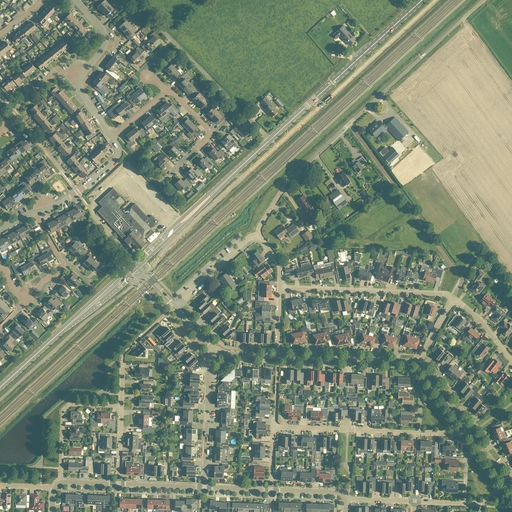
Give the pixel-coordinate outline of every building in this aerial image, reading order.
[(106,0),(99,0),(99,1),(101,4),(97,8),(102,12),(109,5),(106,1),(106,0)] [(49,7),(55,12),(58,15),(60,13),(57,11),(57,12),(56,11),(59,8),(53,2),(52,4),(51,3),(48,6),(49,7)] [(109,5),(102,12),(106,17),(106,16),(108,14),(111,18),(119,11),(116,7),(114,9),(113,8),(113,9),(109,5)] [(52,15),(55,12),(49,7),(48,8),(47,8),(45,11),(54,19),(56,17),(53,15),(53,16),(52,15)] [(54,19),(45,11),(42,14),(41,15),(47,21),(49,18),(50,19),(52,21),(54,19)] [(69,24),(74,18),(73,17),(70,14),(61,23),(63,25),(65,23),(65,22),(66,21),(69,24)] [(3,17),(2,15),(0,16),(0,24),(3,22),(4,23),(8,20),(7,18),(3,21),(2,19),(3,18),(3,17)] [(39,22),(37,23),(41,27),(42,25),(44,27),(47,24),(48,26),(50,24),(47,21),(41,15),(40,15),(38,18),(37,20),(39,22)] [(70,31),(79,22),(76,19),(76,20),(74,18),(69,24),(72,27),(71,28),(71,27),(68,30),(70,31)] [(124,19),(116,27),(119,29),(120,28),(124,33),(133,24),(131,22),(129,24),(124,19)] [(77,32),(78,32),(83,27),(82,25),(79,22),(70,31),(72,33),(74,31),(73,30),(74,29),(77,32)] [(30,24),(26,26),(34,36),(36,34),(34,32),(34,33),(33,32),(37,29),(32,23),(30,24)] [(133,24),(124,33),(128,37),(127,38),(130,41),(135,35),(133,33),(136,31),(133,28),(135,27),(133,24)] [(33,37),(34,36),(26,26),(24,28),(24,29),(22,30),(27,36),(30,34),(31,35),(33,37)] [(337,39),(339,37),(346,43),(349,46),(355,40),(353,38),(354,38),(343,26),(333,36),(337,39)] [(87,32),(85,30),(83,27),(78,32),(77,32),(74,36),(76,38),(78,36),(77,35),(78,34),(81,37),(84,35),(87,32)] [(20,31),(17,34),(25,43),(27,42),(25,40),(24,39),(27,36),(22,30),(21,31),(20,31)] [(157,40),(160,38),(155,32),(150,37),(152,39),(150,41),(156,48),(160,43),(157,40)] [(145,35),(141,37),(139,33),(136,35),(140,41),(147,38),(145,35)] [(23,45),(25,43),(17,34),(14,36),(13,38),(18,44),(21,41),(22,42),(21,43),(23,45)] [(65,51),(69,48),(61,38),(59,40),(62,43),(59,45),(63,49),(66,54),(67,53),(65,51)] [(151,52),(156,48),(150,41),(147,43),(145,41),(140,46),(146,51),(148,49),(151,52)] [(4,44),(1,46),(9,56),(11,54),(9,52),(8,51),(11,49),(6,43),(5,44),(4,44)] [(66,54),(63,49),(59,45),(57,47),(54,44),(52,46),(56,50),(60,55),(63,52),(65,55),(66,54)] [(8,57),(9,56),(1,46),(0,47),(0,54),(2,56),(5,54),(6,55),(8,57)] [(50,53),(53,57),(57,61),(58,61),(56,58),(60,55),(56,50),(52,46),(50,47),(53,51),(50,53)] [(57,61),(53,57),(50,53),(47,55),(44,51),(43,53),(50,63),(54,60),(56,62),(57,61)] [(138,51),(134,55),(141,62),(142,62),(145,60),(145,59),(144,59),(145,58),(138,51)] [(137,66),(137,65),(138,66),(141,63),(140,62),(141,62),(134,55),(131,52),(127,55),(137,66)] [(41,60),(44,65),(47,69),(48,68),(47,66),(50,63),(43,53),(41,55),(43,58),(41,60)] [(124,61),(122,59),(120,62),(114,57),(110,62),(117,68),(121,63),(126,66),(128,64),(124,61)] [(47,69),(44,65),(41,60),(38,62),(35,59),(33,61),(41,71),(45,67),(47,70),(47,69)] [(165,71),(170,76),(176,70),(173,67),(176,65),(171,60),(166,65),(168,68),(165,71)] [(25,63),(23,64),(31,74),(34,71),(36,70),(29,62),(26,64),(25,63)] [(111,75),(115,79),(118,76),(113,73),(117,68),(110,62),(106,67),(112,72),(110,75),(111,75)] [(24,69),(21,71),(26,77),(28,76),(31,74),(23,64),(22,66),(24,69)] [(178,67),(176,70),(170,76),(174,81),(177,77),(180,80),(181,79),(185,75),(183,72),(180,74),(178,72),(180,69),(178,67)] [(16,70),(14,72),(22,81),(25,79),(24,79),(26,77),(21,71),(19,73),(16,70)] [(16,84),(17,85),(18,83),(19,84),(22,81),(14,72),(12,73),(15,76),(12,79),(16,84)] [(97,77),(105,83),(107,81),(112,85),(116,80),(115,79),(111,75),(109,78),(102,72),(97,77)] [(13,86),(16,84),(12,79),(8,74),(6,76),(9,79),(6,81),(11,87),(13,86)] [(179,86),(183,90),(190,84),(188,82),(188,80),(190,78),(186,74),(185,75),(181,79),(183,81),(179,86)] [(105,83),(97,77),(93,83),(100,89),(98,91),(104,96),(108,90),(103,86),(105,83)] [(143,87),(138,79),(134,82),(138,87),(136,89),(137,90),(135,92),(141,100),(147,96),(141,89),(143,87)] [(2,85),(7,91),(10,89),(11,87),(6,81),(4,84),(1,80),(0,80),(0,86),(2,85)] [(192,91),(195,93),(199,89),(200,88),(197,85),(196,86),(192,82),(190,84),(183,90),(188,95),(192,91)] [(202,85),(200,88),(199,89),(195,93),(192,95),(195,98),(193,100),(197,105),(204,98),(201,95),(203,93),(201,91),(205,88),(202,85)] [(51,96),(49,99),(51,100),(55,96),(55,97),(61,92),(60,92),(58,89),(57,89),(56,88),(50,93),(53,96),(52,97),(51,96)] [(133,90),(125,96),(127,98),(131,103),(133,106),(136,104),(137,104),(137,105),(141,102),(140,101),(141,100),(135,92),(133,90)] [(61,91),(60,92),(61,92),(55,97),(58,99),(57,100),(56,100),(54,102),(56,104),(66,96),(63,93),(62,93),(61,91)] [(63,106),(69,101),(68,99),(66,96),(56,104),(57,106),(60,104),(59,103),(60,102),(63,106)] [(204,98),(197,105),(202,109),(205,107),(207,109),(213,103),(208,99),(206,96),(204,98)] [(128,106),(131,103),(127,98),(119,104),(126,113),(131,109),(128,106)] [(261,102),(263,105),(266,108),(264,110),(271,118),(278,112),(271,104),(265,98),(261,102)] [(64,113),(73,105),(71,102),(70,102),(69,101),(63,106),(66,109),(65,110),(64,109),(62,111),(64,113)] [(110,110),(115,116),(118,113),(121,117),(126,113),(119,104),(118,103),(110,110)] [(217,108),(213,103),(207,109),(209,112),(207,114),(211,119),(218,113),(215,110),(217,108)] [(167,104),(162,108),(168,115),(170,113),(174,117),(179,113),(174,106),(171,108),(167,104)] [(36,106),(30,111),(31,112),(31,113),(33,116),(39,111),(43,107),(42,105),(39,108),(38,109),(36,106)] [(76,107),(73,105),(64,113),(65,115),(68,113),(67,112),(68,111),(71,115),(77,109),(75,108),(76,107)] [(157,112),(158,112),(155,115),(158,119),(163,124),(168,120),(167,118),(169,116),(168,115),(162,108),(157,112)] [(218,113),(211,119),(216,124),(216,123),(218,125),(221,123),(226,117),(220,110),(218,113)] [(34,118),(36,121),(46,113),(44,111),(42,113),(41,114),(39,111),(33,116),(34,118)] [(76,119),(71,122),(72,125),(74,123),(85,117),(83,113),(82,114),(81,112),(74,116),(76,119)] [(46,113),(36,121),(39,124),(41,125),(46,120),(44,117),(45,116),(45,117),(48,115),(46,113)] [(147,120),(152,127),(155,125),(156,127),(159,125),(160,126),(163,124),(158,119),(156,121),(152,116),(147,120)] [(81,126),(87,122),(86,120),(87,120),(85,117),(74,123),(75,126),(78,124),(78,123),(79,123),(81,126)] [(408,133),(395,118),(386,126),(384,125),(382,127),(378,122),(372,127),(373,128),(370,131),(376,137),(382,132),(383,133),(387,129),(399,142),(408,133)] [(46,120),(41,125),(42,127),(41,127),(44,130),(54,122),(52,120),(50,122),(49,123),(46,120)] [(153,132),(150,129),(152,127),(147,120),(146,120),(145,120),(142,123),(141,124),(145,129),(143,131),(146,135),(147,137),(153,132)] [(187,130),(192,124),(188,120),(185,123),(182,120),(177,125),(181,130),(184,127),(187,130)] [(54,122),(44,130),(47,133),(48,134),(54,129),(51,126),(52,125),(53,126),(55,124),(54,122)] [(80,134),(91,127),(89,123),(88,124),(87,122),(81,126),(83,130),(82,130),(79,132),(80,134)] [(196,129),(192,124),(187,130),(189,132),(186,135),(191,140),(196,134),(193,132),(196,129)] [(237,126),(233,130),(236,134),(237,135),(239,133),(243,138),(249,133),(243,127),(241,129),(238,125),(237,126)] [(93,133),(94,132),(93,130),(91,127),(80,134),(82,136),(84,134),(84,133),(85,133),(87,136),(85,137),(87,141),(95,136),(93,133)] [(60,135),(58,132),(49,139),(51,141),(50,141),(53,144),(63,136),(68,131),(66,129),(60,135)] [(136,129),(131,132),(136,138),(139,136),(141,139),(146,135),(143,131),(141,129),(138,132),(136,129)] [(126,137),(127,138),(124,140),(131,148),(136,144),(133,141),(136,138),(131,132),(126,137)] [(63,136),(53,144),(55,147),(56,146),(57,148),(63,143),(60,140),(61,139),(62,140),(64,138),(63,136)] [(155,144),(158,147),(165,140),(162,137),(155,144)] [(221,143),(227,149),(229,151),(234,147),(235,148),(237,146),(232,141),(230,143),(226,138),(221,143)] [(23,141),(20,143),(26,152),(27,151),(26,150),(30,147),(32,149),(34,147),(29,141),(27,142),(24,139),(22,140),(23,141)] [(175,159),(180,154),(175,149),(178,146),(173,141),(168,147),(171,150),(169,152),(175,159)] [(406,146),(412,156),(420,151),(414,141),(406,146)] [(99,149),(104,155),(106,154),(109,152),(101,142),(99,144),(101,146),(101,145),(102,146),(99,149)] [(16,145),(15,146),(21,154),(25,151),(26,152),(20,143),(17,146),(16,145)] [(63,143),(57,148),(58,150),(60,153),(70,145),(68,143),(66,145),(65,146),(63,143)] [(70,145),(60,153),(63,156),(63,155),(65,157),(71,152),(68,149),(69,148),(69,149),(72,147),(70,145)] [(11,150),(18,159),(18,158),(18,157),(21,154),(15,146),(13,147),(14,148),(11,150)] [(93,148),(92,150),(100,160),(103,157),(102,157),(104,155),(99,149),(96,152),(95,151),(93,148)] [(385,148),(379,153),(382,157),(389,164),(399,156),(392,148),(388,152),(385,148)] [(220,159),(224,155),(220,150),(217,153),(214,149),(209,153),(215,160),(218,157),(220,159)] [(8,157),(7,158),(12,165),(13,164),(13,163),(12,161),(16,158),(17,159),(18,159),(11,150),(8,152),(7,151),(5,153),(8,157)] [(90,157),(95,163),(96,162),(97,162),(100,160),(92,150),(90,152),(91,154),(92,153),(93,154),(90,157)] [(76,153),(66,162),(69,165),(69,164),(70,166),(76,161),(74,158),(75,157),(77,155),(76,153)] [(156,158),(153,161),(157,164),(163,170),(163,169),(164,170),(166,168),(165,168),(168,165),(167,164),(169,161),(168,160),(162,154),(157,159),(156,158)] [(358,162),(356,163),(354,160),(349,163),(352,167),(352,166),(357,173),(363,168),(362,166),(366,163),(362,157),(357,161),(358,162)] [(2,162),(0,163),(7,172),(10,169),(11,170),(12,169),(10,166),(12,165),(7,158),(4,160),(5,161),(2,163),(2,162)] [(198,164),(206,172),(213,165),(209,161),(206,163),(202,159),(198,164)] [(44,160),(37,165),(38,166),(44,175),(47,172),(48,173),(50,172),(49,171),(46,167),(48,165),(45,162),(44,160)] [(76,161),(70,166),(72,168),(71,168),(74,171),(83,163),(82,161),(80,163),(79,164),(76,161)] [(86,169),(85,169),(83,166),(85,165),(83,163),(74,171),(77,174),(78,175),(79,175),(84,170),(86,169)] [(38,168),(34,171),(43,182),(45,180),(43,177),(45,175),(44,175),(38,166),(37,167),(38,168)] [(88,170),(90,168),(88,166),(85,169),(86,169),(84,170),(79,175),(82,178),(82,177),(83,179),(89,174),(86,171),(87,170),(88,170)] [(192,169),(186,174),(189,177),(187,179),(192,185),(195,182),(193,180),(196,177),(198,180),(202,176),(198,171),(197,170),(195,172),(192,169)] [(35,181),(35,182),(36,182),(38,181),(41,184),(43,182),(34,171),(33,170),(32,171),(32,170),(30,173),(29,173),(35,181)] [(35,182),(35,181),(29,173),(28,174),(29,175),(25,178),(28,181),(26,183),(30,188),(31,187),(30,186),(31,186),(32,186),(32,187),(34,186),(33,184),(35,182)] [(343,187),(350,182),(343,173),(336,178),(337,179),(336,180),(340,185),(341,184),(343,187)] [(186,191),(191,186),(185,179),(183,182),(180,180),(174,185),(181,191),(183,189),(186,191)] [(30,197),(28,194),(30,192),(28,190),(30,188),(26,183),(25,182),(18,187),(20,189),(28,199),(30,197)] [(26,201),(28,199),(20,189),(15,192),(20,199),(21,200),(23,198),(26,201)] [(129,246),(132,243),(139,251),(145,245),(141,240),(145,236),(147,237),(153,232),(150,229),(154,226),(156,224),(155,224),(154,223),(156,221),(152,216),(149,219),(135,204),(124,214),(118,208),(119,206),(114,201),(120,196),(113,189),(98,203),(103,207),(97,212),(129,246)] [(338,190),(329,197),(335,206),(344,200),(338,190)] [(21,200),(20,199),(15,192),(11,196),(17,204),(19,203),(18,202),(21,200)] [(9,209),(12,207),(11,206),(5,198),(3,195),(0,197),(0,201),(8,211),(10,210),(9,209)] [(311,206),(304,195),(296,201),(303,211),(311,206)] [(16,205),(17,204),(11,196),(7,199),(6,197),(5,198),(11,206),(12,207),(15,204),(16,205)] [(72,211),(78,220),(80,220),(83,219),(83,218),(82,216),(85,215),(79,205),(77,207),(75,203),(72,205),(75,209),(72,211)] [(77,221),(78,220),(72,211),(70,212),(68,210),(66,211),(72,222),(76,220),(77,221)] [(72,222),(66,211),(63,213),(65,215),(62,216),(68,226),(68,225),(68,224),(72,222)] [(67,226),(68,226),(62,216),(60,218),(57,214),(55,215),(62,228),(63,229),(63,228),(65,229),(67,227),(67,226)] [(52,222),(58,232),(59,231),(58,230),(62,228),(55,215),(52,217),(55,221),(52,222)] [(314,223),(311,218),(304,223),(307,228),(314,223)] [(57,232),(58,232),(52,222),(50,223),(49,221),(46,223),(46,224),(44,225),(49,235),(56,231),(57,232)] [(22,228),(27,238),(28,237),(27,236),(34,232),(31,226),(28,228),(26,224),(24,225),(25,226),(22,228)] [(299,232),(294,225),(286,230),(283,226),(274,232),(279,239),(288,233),(291,238),(299,232)] [(16,230),(22,239),(26,237),(26,238),(27,238),(22,228),(19,230),(18,229),(16,230)] [(12,234),(17,243),(18,243),(17,242),(22,239),(16,230),(14,231),(15,232),(12,234)] [(308,231),(302,236),(306,241),(312,237),(308,231)] [(6,234),(12,245),(16,243),(16,244),(17,243),(12,234),(10,235),(8,233),(6,234)] [(2,239),(7,249),(8,248),(7,247),(12,245),(6,234),(3,236),(4,238),(2,239)] [(72,247),(69,250),(74,254),(80,248),(81,246),(82,245),(80,243),(76,239),(70,245),(72,247)] [(80,248),(74,254),(78,259),(82,255),(84,257),(88,252),(86,250),(81,246),(80,248)] [(50,248),(41,253),(43,256),(47,263),(53,260),(51,256),(54,254),(50,248)] [(261,257),(257,252),(251,256),(254,260),(250,263),(255,270),(260,266),(259,264),(264,260),(261,257)] [(84,264),(88,268),(94,261),(90,257),(92,255),(90,253),(85,258),(87,260),(84,264)] [(47,263),(43,256),(40,258),(38,254),(33,258),(36,263),(39,261),(42,266),(47,263)] [(37,264),(36,263),(33,258),(28,260),(30,264),(27,266),(26,266),(30,272),(35,269),(33,266),(37,264)] [(97,259),(94,261),(88,268),(92,272),(96,268),(99,271),(103,266),(98,262),(99,261),(97,259)] [(350,278),(348,269),(351,267),(354,267),(354,262),(354,261),(351,261),(351,263),(349,263),(347,264),(347,266),(347,267),(339,269),(342,280),(350,278)] [(13,262),(10,263),(13,269),(15,267),(19,274),(22,272),(24,276),(30,272),(26,266),(27,266),(25,262),(20,265),(16,267),(15,265),(13,262)] [(309,263),(306,264),(301,265),(301,268),(304,277),(309,276),(309,275),(313,274),(311,265),(310,266),(309,263)] [(324,268),(327,278),(333,277),(331,270),(335,269),(333,263),(323,265),(324,268)] [(376,263),(373,274),(377,275),(375,279),(377,279),(380,280),(381,280),(385,270),(381,269),(382,265),(376,263)] [(324,268),(323,265),(317,266),(317,265),(313,266),(316,279),(320,278),(320,280),(327,278),(324,268)] [(260,275),(263,278),(272,272),(268,266),(264,268),(262,266),(253,272),(257,277),(260,275)] [(297,266),(292,267),(293,273),(296,272),(298,279),(304,277),(301,268),(299,269),(299,268),(297,266)] [(422,266),(420,272),(424,274),(423,278),(422,281),(428,282),(432,269),(428,268),(422,266)] [(357,278),(367,281),(368,277),(371,278),(373,271),(373,269),(369,267),(367,273),(363,272),(364,269),(360,268),(357,276),(358,276),(357,278)] [(386,282),(387,282),(388,279),(392,280),(395,269),(389,267),(388,271),(385,270),(381,280),(382,281),(386,282)] [(405,281),(408,272),(409,269),(401,267),(400,270),(397,269),(394,278),(398,279),(397,281),(404,283),(405,281)] [(432,269),(428,282),(433,284),(436,276),(441,277),(443,271),(438,269),(438,270),(432,268),(432,269)] [(476,275),(471,281),(474,284),(472,287),(472,291),(474,293),(477,292),(479,294),(485,286),(481,283),(480,285),(477,282),(484,274),(479,271),(476,274),(476,275)] [(75,288),(80,283),(75,279),(78,277),(73,272),(69,277),(71,278),(68,281),(75,288)] [(405,281),(412,283),(412,281),(416,282),(418,274),(415,273),(414,274),(408,272),(405,281)] [(228,292),(236,286),(232,280),(231,279),(227,273),(219,279),(228,292)] [(263,285),(264,282),(258,281),(258,285),(261,285),(261,291),(271,292),(271,286),(263,285)] [(65,298),(70,293),(63,286),(58,291),(56,289),(52,293),(57,297),(60,293),(65,298)] [(258,295),(258,301),(264,302),(264,297),(271,298),(271,292),(261,291),(258,291),(258,295)] [(496,303),(489,297),(490,296),(490,295),(489,293),(487,293),(486,295),(480,303),(485,307),(487,305),(491,308),(496,303)] [(200,310),(207,304),(205,302),(208,300),(204,295),(200,299),(202,301),(197,306),(197,307),(199,310),(200,310)] [(51,311),(53,313),(54,313),(55,313),(56,313),(56,312),(56,311),(56,310),(55,309),(57,307),(58,309),(62,304),(56,298),(53,301),(51,299),(46,304),(52,310),(51,311)] [(303,312),(304,311),(307,311),(306,303),(303,304),(302,299),(296,300),(298,310),(301,309),(301,310),(303,312)] [(296,313),(295,311),(298,310),(296,300),(291,301),(292,308),(288,309),(289,315),(296,313)] [(318,301),(318,300),(311,301),(312,306),(308,307),(310,313),(314,313),(313,311),(320,309),(318,301)] [(320,311),(326,310),(327,311),(331,311),(329,304),(325,305),(324,300),(318,301),(320,309),(320,311)] [(338,314),(337,311),(342,310),(340,302),(340,300),(333,302),(334,307),(331,307),(333,315),(338,314)] [(346,311),(347,314),(352,313),(351,305),(348,306),(346,301),(340,302),(342,310),(342,312),(346,311)] [(364,315),(368,303),(367,303),(362,301),(360,308),(357,307),(355,314),(361,316),(361,314),(364,315)] [(259,311),(270,312),(270,306),(263,306),(263,302),(255,302),(255,309),(259,310),(259,311)] [(372,310),(374,303),(368,302),(367,303),(368,303),(364,315),(372,318),(375,311),(372,310)] [(388,312),(390,305),(380,302),(377,314),(380,315),(380,317),(386,319),(388,312)] [(391,302),(390,305),(388,312),(394,314),(393,317),(396,318),(400,305),(391,302)] [(209,306),(207,304),(200,310),(201,311),(200,312),(204,314),(209,310),(211,312),(216,308),(212,303),(209,306)] [(409,315),(412,306),(409,305),(409,304),(406,303),(403,310),(400,309),(399,314),(406,316),(406,314),(409,315)] [(5,304),(0,309),(0,314),(2,316),(0,318),(0,319),(2,321),(8,315),(6,313),(10,309),(5,304)] [(425,315),(428,316),(428,317),(429,317),(428,320),(434,322),(436,314),(433,313),(435,308),(434,307),(433,306),(430,305),(429,306),(428,306),(425,315)] [(415,307),(412,306),(409,315),(412,316),(412,318),(419,320),(420,315),(417,314),(419,307),(416,306),(415,307)] [(491,312),(494,314),(495,315),(492,319),(497,324),(505,314),(495,306),(491,312)] [(220,312),(216,308),(211,312),(213,314),(208,319),(209,320),(210,323),(212,322),(212,323),(219,317),(217,315),(220,312)] [(48,320),(47,318),(49,316),(50,317),(53,315),(48,310),(46,313),(42,309),(37,315),(46,323),(48,320)] [(255,320),(263,321),(263,317),(270,318),(270,312),(259,311),(258,313),(255,313),(255,320)] [(220,319),(219,317),(212,323),(213,324),(212,325),(215,327),(216,327),(221,323),(223,325),(227,321),(228,321),(223,316),(220,319)] [(22,321),(30,329),(35,325),(38,322),(34,318),(31,321),(27,317),(26,317),(25,317),(22,320),(22,321)] [(464,327),(462,326),(466,321),(460,317),(458,319),(457,319),(454,317),(448,326),(451,328),(452,327),(460,333),(464,327)] [(220,332),(224,336),(231,330),(228,328),(230,325),(227,321),(223,325),(222,326),(224,328),(220,332)] [(501,332),(507,337),(511,331),(511,327),(508,324),(507,325),(504,322),(500,327),(504,330),(501,332)] [(11,333),(9,335),(15,340),(18,343),(20,341),(18,339),(25,332),(18,326),(11,333)] [(297,333),(299,343),(306,342),(304,336),(307,336),(305,327),(302,328),(302,329),(300,329),(301,332),(297,333)] [(170,332),(170,331),(170,330),(167,329),(166,328),(161,332),(159,330),(155,334),(161,341),(170,332)] [(323,333),(319,334),(321,344),(327,342),(326,337),(329,336),(328,329),(322,330),(323,333)] [(479,335),(471,329),(466,335),(474,341),(479,335)] [(237,337),(237,331),(235,330),(233,333),(231,330),(224,336),(228,340),(232,337),(233,338),(233,341),(236,341),(237,337)] [(255,331),(255,330),(252,330),(252,331),(250,331),(249,334),(246,334),(245,343),(251,343),(251,338),(254,338),(255,331)] [(341,335),(343,345),(349,343),(348,338),(352,337),(350,330),(344,331),(345,334),(341,335)] [(359,344),(365,346),(368,336),(364,335),(365,332),(359,330),(357,337),(361,338),(359,344)] [(240,343),(245,343),(246,334),(242,334),(242,331),(237,331),(237,337),(240,337),(240,343)] [(263,344),(264,335),(260,335),(259,331),(255,331),(254,338),(258,338),(257,343),(263,344)] [(291,331),(287,332),(287,334),(288,340),(291,339),(292,345),(299,343),(297,333),(296,332),(292,333),(291,331)] [(336,346),(343,345),(341,335),(340,331),(337,332),(336,333),(331,334),(332,342),(335,341),(336,346)] [(383,339),(381,345),(387,347),(390,337),(386,336),(387,333),(382,331),(380,338),(383,339)] [(403,345),(409,347),(412,338),(409,337),(410,333),(404,331),(401,339),(405,340),(403,345)] [(170,332),(161,341),(167,347),(171,343),(173,341),(171,339),(174,336),(173,336),(172,332),(171,333),(170,332)] [(321,344),(319,334),(312,336),(311,332),(308,332),(310,341),(313,340),(314,345),(321,344)] [(390,337),(387,347),(394,349),(395,343),(398,344),(400,337),(391,334),(390,337)] [(12,343),(15,340),(9,335),(2,343),(4,345),(3,345),(10,352),(15,346),(12,343)] [(372,337),(368,336),(365,346),(372,348),(373,342),(376,343),(379,336),(373,335),(372,337)] [(412,338),(409,347),(416,349),(420,337),(417,336),(413,335),(412,338)] [(155,345),(149,338),(146,341),(153,348),(155,345)] [(175,351),(182,345),(181,344),(182,343),(179,341),(178,341),(173,345),(171,343),(167,347),(171,352),(174,349),(175,351)] [(150,350),(150,345),(147,342),(133,354),(137,358),(145,358),(146,350),(150,350)] [(184,345),(182,345),(175,351),(177,353),(174,356),(178,360),(183,356),(181,354),(186,349),(185,348),(184,345)] [(476,346),(472,352),(476,355),(477,353),(483,358),(487,353),(486,352),(489,349),(483,345),(480,349),(476,346)] [(434,358),(439,361),(445,354),(442,352),(444,349),(440,346),(434,353),(436,355),(434,358)] [(187,364),(194,358),(193,357),(194,356),(190,354),(190,353),(185,358),(183,356),(178,360),(180,362),(183,359),(187,364)] [(448,364),(453,357),(449,353),(447,356),(445,354),(439,361),(443,365),(445,362),(448,364)] [(188,372),(189,372),(191,372),(194,369),(192,367),(197,362),(197,361),(195,358),(194,358),(187,364),(184,366),(188,370),(188,372)] [(488,373),(490,370),(495,374),(498,371),(496,369),(500,365),(495,360),(494,361),(490,359),(482,369),(488,373)] [(451,377),(457,370),(459,367),(456,365),(455,365),(451,362),(447,367),(450,369),(446,373),(451,377)] [(135,378),(140,378),(140,377),(148,377),(148,369),(147,369),(147,365),(139,365),(139,372),(135,371),(135,378)] [(234,378),(234,377),(242,377),(242,371),(234,370),(235,369),(234,369),(221,381),(222,382),(222,383),(217,388),(217,391),(225,391),(228,391),(229,382),(230,382),(234,378)] [(252,379),(252,369),(250,369),(247,369),(246,376),(243,376),(243,383),(248,383),(248,381),(252,381),(252,379)] [(252,379),(252,381),(258,382),(258,383),(261,383),(261,377),(258,377),(258,369),(255,369),(252,369),(252,379)] [(261,383),(261,384),(264,384),(265,384),(270,384),(270,380),(270,376),(271,376),(271,373),(270,373),(271,370),(268,370),(268,369),(265,369),(264,371),(264,378),(261,377),(261,383)] [(289,380),(293,380),(293,371),(287,370),(287,373),(284,373),(283,384),(289,384),(289,380)] [(460,372),(457,370),(451,377),(456,381),(460,377),(462,379),(465,376),(467,374),(462,370),(460,372)] [(300,371),(293,371),(293,380),(297,380),(297,384),(303,384),(303,378),(303,373),(300,373),(300,371)] [(304,374),(303,386),(310,386),(310,381),(314,381),(314,371),(308,371),(308,375),(304,374)] [(317,386),(324,386),(324,375),(320,375),(320,372),(314,371),(314,381),(317,381),(317,386)] [(192,372),(191,372),(189,372),(188,372),(186,372),(186,378),(190,378),(190,381),(199,381),(199,380),(200,380),(199,376),(199,375),(192,375),(192,372)] [(336,384),(336,374),(333,374),(333,372),(330,372),(330,375),(329,375),(326,375),(326,382),(325,382),(324,389),(328,389),(329,383),(336,384)] [(339,387),(345,387),(346,376),(343,376),(342,375),(342,373),(339,372),(339,374),(336,374),(336,384),(339,384),(339,387)] [(500,382),(504,385),(510,378),(505,373),(503,375),(501,373),(494,381),(498,384),(500,382)] [(357,384),(357,375),(351,375),(351,381),(348,381),(348,387),(353,387),(353,384),(357,384)] [(363,375),(357,375),(357,384),(357,387),(366,388),(366,382),(363,382),(363,375)] [(372,378),(369,377),(368,390),(374,390),(374,388),(378,388),(378,387),(379,376),(372,376),(372,378)] [(385,376),(379,376),(378,387),(382,387),(382,389),(388,390),(388,379),(385,379),(385,376)] [(458,390),(463,394),(468,388),(469,388),(470,386),(467,384),(470,380),(465,376),(462,379),(460,382),(463,384),(458,390)] [(393,390),(400,390),(400,386),(409,387),(409,379),(398,378),(398,386),(393,386),(393,390)] [(199,382),(199,381),(190,381),(190,383),(186,383),(185,389),(191,389),(191,386),(198,387),(198,386),(200,382),(199,382)] [(139,392),(150,392),(150,389),(151,389),(151,388),(154,388),(154,382),(147,382),(146,385),(140,385),(139,392)] [(474,385),(471,390),(469,388),(468,388),(463,394),(462,395),(467,399),(472,393),(475,395),(477,393),(480,390),(474,385)] [(189,398),(198,398),(199,397),(198,394),(198,393),(191,392),(191,389),(185,389),(184,389),(184,398),(189,398)] [(217,400),(226,400),(231,400),(231,397),(231,391),(228,391),(225,391),(225,394),(217,394),(217,397),(217,400)] [(408,394),(406,394),(398,393),(398,400),(402,400),(402,404),(412,404),(413,397),(408,397),(408,394)] [(482,396),(477,393),(475,395),(473,398),(475,400),(470,406),(475,410),(480,404),(481,404),(482,403),(479,400),(482,396)] [(139,399),(139,407),(149,407),(149,404),(152,404),(153,396),(141,396),(141,400),(139,399)] [(265,398),(256,397),(255,404),(257,404),(257,407),(259,407),(269,408),(269,401),(265,401),(265,398)] [(198,399),(198,398),(189,398),(189,400),(183,400),(183,407),(186,408),(194,408),(194,404),(198,404),(198,403),(199,400),(198,399)] [(231,409),(231,404),(231,400),(226,400),(217,400),(217,402),(216,402),(216,406),(224,406),(224,409),(231,409)] [(486,402),(483,406),(489,410),(492,407),(486,402)] [(480,404),(475,410),(474,411),(479,416),(482,413),(484,415),(489,410),(483,406),(481,404),(480,404)] [(294,421),(294,411),(291,410),(291,406),(285,406),(284,416),(288,416),(288,421),(294,421)] [(347,416),(347,407),(343,407),(343,406),(340,406),(339,407),(338,407),(338,410),(338,413),(338,419),(343,420),(344,416),(347,416)] [(186,411),(186,408),(183,407),(180,407),(180,411),(182,411),(181,416),(192,417),(192,411),(186,411)] [(269,408),(259,407),(259,411),(256,411),(256,417),(264,417),(264,414),(269,414),(269,408)] [(294,411),(294,421),(300,421),(300,414),(303,414),(303,407),(294,407),(294,411)] [(338,413),(338,410),(335,410),(335,407),(327,407),(327,409),(327,415),(329,416),(332,418),(332,422),(338,422),(338,419),(338,413)] [(316,422),(316,412),(313,411),(313,408),(306,408),(306,414),(310,414),(310,421),(316,422)] [(320,412),(316,412),(316,422),(322,422),(322,415),(327,415),(327,409),(320,408),(320,412)] [(349,413),(349,416),(352,416),(352,420),(358,420),(358,414),(358,411),(358,408),(355,408),(349,408),(349,413)] [(234,409),(228,409),(224,409),(224,413),(221,413),(221,418),(230,419),(230,416),(234,416),(234,409)] [(371,424),(378,424),(378,410),(368,410),(368,423),(371,423),(371,424)] [(388,423),(388,418),(388,410),(383,410),(383,411),(378,410),(378,424),(385,424),(385,423),(388,423)] [(367,411),(358,411),(358,414),(358,420),(358,423),(363,423),(364,417),(367,417),(367,411)] [(80,413),(71,412),(70,419),(72,419),(72,425),(82,425),(83,419),(82,419),(82,416),(80,414),(80,413)] [(138,422),(148,422),(149,418),(152,418),(152,412),(145,412),(145,416),(138,415),(138,422)] [(406,416),(406,412),(401,412),(400,425),(408,425),(408,422),(412,422),(412,416),(406,416)] [(97,428),(97,423),(103,423),(104,414),(98,413),(97,422),(91,422),(91,428),(97,428)] [(110,414),(104,414),(103,423),(107,424),(107,429),(115,429),(115,425),(112,425),(112,422),(109,422),(110,414)] [(174,422),(174,425),(179,425),(184,426),(185,426),(186,422),(192,423),(192,417),(181,416),(179,416),(179,422),(174,422)] [(234,419),(230,419),(221,418),(221,424),(227,425),(227,428),(233,428),(234,419)] [(151,427),(148,426),(148,422),(138,422),(138,428),(144,429),(144,433),(154,433),(154,429),(151,429),(151,427)] [(256,431),(265,431),(265,425),(262,425),(262,422),(253,422),(253,430),(256,431)] [(502,424),(496,426),(497,429),(492,431),(494,436),(502,433),(500,428),(503,427),(502,424)] [(192,426),(185,426),(184,426),(184,429),(187,429),(186,435),(196,435),(197,429),(191,429),(192,426)] [(80,431),(79,431),(79,427),(72,427),(72,431),(70,431),(69,440),(79,441),(80,431)] [(216,431),(215,437),(225,437),(225,434),(228,434),(228,428),(224,428),(224,431),(216,431)] [(261,437),(265,437),(265,431),(256,431),(253,430),(252,430),(252,439),(261,440),(261,437)] [(506,440),(508,440),(507,437),(508,437),(506,431),(502,433),(494,436),(496,441),(501,439),(502,442),(507,440),(506,440)] [(102,443),(111,444),(112,438),(105,438),(105,434),(99,433),(99,439),(101,441),(102,441),(102,443)] [(128,436),(127,442),(138,443),(138,439),(141,439),(141,433),(134,433),(134,436),(128,436)] [(196,435),(186,435),(186,438),(183,438),(183,443),(191,443),(191,440),(196,441),(196,435)] [(225,437),(215,437),(215,442),(222,443),(222,446),(228,446),(228,441),(225,441),(225,437)] [(278,452),(284,452),(284,447),(288,448),(288,447),(288,437),(288,438),(282,437),(281,445),(278,444),(278,452)] [(294,444),(294,437),(288,437),(288,447),(291,447),(291,451),(297,451),(297,444),(294,444)] [(307,447),(307,437),(301,437),(301,444),(298,443),(298,450),(303,450),(305,451),(307,452),(307,447)] [(307,447),(307,452),(312,452),(312,455),(316,456),(316,447),(315,447),(315,444),(312,444),(313,438),(313,437),(307,437),(307,447)] [(326,450),(326,447),(326,438),(320,438),(320,442),(317,442),(316,451),(323,452),(323,450),(326,450)] [(333,441),(333,438),(326,438),(326,447),(326,450),(326,448),(329,448),(329,452),(335,452),(336,441),(333,441)] [(511,438),(508,440),(506,440),(507,440),(508,443),(502,445),(504,450),(511,447),(511,446),(510,442),(511,441),(511,438)] [(367,454),(367,450),(367,440),(361,439),(361,447),(358,447),(357,455),(360,455),(361,453),(367,454)] [(367,454),(376,454),(376,447),(373,447),(373,440),(367,440),(367,450),(367,454)] [(387,455),(387,454),(387,450),(387,440),(381,440),(381,447),(377,447),(377,453),(383,454),(384,455),(387,455)] [(387,454),(397,454),(397,443),(393,443),(393,441),(387,440),(387,450),(387,454)] [(407,451),(407,441),(401,441),(401,447),(398,447),(397,454),(400,454),(401,451),(407,451)] [(407,451),(406,455),(410,455),(411,454),(412,454),(415,454),(416,448),(413,448),(413,441),(407,441),(407,451)] [(134,453),(140,453),(141,443),(138,443),(127,442),(127,449),(134,449),(134,453)] [(422,451),(426,451),(426,442),(420,442),(420,449),(417,448),(417,454),(422,454),(422,451)] [(69,456),(81,456),(81,448),(81,444),(73,443),(73,448),(69,447),(69,456)] [(111,444),(102,443),(102,446),(101,446),(98,447),(98,452),(104,452),(104,449),(111,450),(111,444)] [(255,449),(255,452),(264,453),(265,447),(258,447),(258,443),(252,443),(252,449),(255,449)] [(451,454),(454,454),(455,447),(453,447),(453,444),(452,443),(449,443),(448,444),(448,447),(446,447),(445,453),(444,453),(444,457),(451,457),(451,454)] [(191,447),(191,444),(183,444),(183,449),(186,449),(186,453),(196,453),(196,447),(191,447)] [(222,449),(215,449),(215,455),(224,455),(228,455),(228,446),(222,446),(222,449)] [(258,458),(264,458),(264,453),(255,452),(255,458),(253,458),(253,461),(257,461),(258,458)] [(190,461),(190,458),(196,459),(196,453),(186,453),(186,456),(182,456),(181,461),(190,461)] [(215,455),(215,461),(221,461),(221,464),(222,464),(228,464),(229,464),(229,461),(228,461),(228,458),(224,458),(224,455),(215,455)] [(126,475),(133,476),(133,464),(133,463),(133,459),(131,459),(131,463),(126,462),(125,467),(126,467),(126,475)] [(97,474),(104,475),(104,465),(100,464),(100,460),(94,460),(94,467),(98,467),(97,474)] [(449,466),(448,471),(458,472),(458,471),(459,468),(458,468),(458,461),(445,460),(445,466),(449,466)] [(81,464),(69,463),(68,471),(80,472),(80,473),(88,474),(88,473),(93,473),(93,472),(92,461),(86,461),(85,467),(81,467),(81,464)] [(151,476),(157,477),(157,467),(153,466),(154,462),(148,462),(148,469),(151,469),(151,476)] [(133,463),(133,464),(133,476),(140,476),(140,470),(143,471),(143,465),(140,464),(139,463),(133,463)] [(163,469),(166,470),(167,463),(164,463),(163,467),(157,467),(157,477),(163,477),(163,469)] [(186,469),(186,472),(195,472),(195,466),(194,466),(194,463),(182,463),(182,469),(186,469)] [(214,473),(223,473),(224,470),(228,468),(228,464),(222,464),(222,467),(214,467),(214,470),(214,473)] [(264,474),(264,467),(255,467),(255,464),(248,464),(248,467),(250,467),(250,469),(254,469),(254,473),(264,474)] [(296,470),(296,473),(300,473),(300,478),(300,482),(305,482),(306,470),(300,470),(299,470),(299,467),(296,467),(296,470)] [(306,470),(305,482),(311,482),(315,482),(315,468),(311,468),(311,470),(306,470)] [(287,470),(287,472),(286,482),(292,482),(292,479),(296,479),(296,473),(296,470),(291,470),(287,470)] [(325,474),(324,483),(330,483),(330,478),(334,478),(335,470),(328,470),(325,470),(325,471),(325,474)] [(324,483),(325,474),(325,471),(319,471),(316,471),(316,483),(319,483),(324,483)] [(365,493),(366,483),(362,482),(363,478),(357,477),(356,484),(359,485),(359,492),(365,493)] [(366,480),(366,483),(365,493),(372,493),(372,485),(375,485),(375,478),(369,478),(369,480),(366,480)] [(405,491),(411,491),(411,484),(414,484),(414,478),(409,478),(409,481),(405,481),(405,484),(405,491)] [(418,489),(418,492),(424,492),(424,485),(425,482),(421,482),(421,479),(416,478),(416,485),(416,489),(418,489)] [(385,483),(385,480),(377,480),(376,486),(379,486),(379,493),(385,493),(385,483)] [(394,481),(385,480),(385,483),(385,493),(391,494),(391,487),(394,487),(394,481)] [(399,487),(399,494),(405,494),(405,491),(405,484),(402,484),(402,481),(396,481),(396,487),(399,487)] [(446,493),(457,493),(457,485),(455,485),(455,481),(442,481),(442,488),(446,488),(446,493)] [(424,492),(424,495),(430,495),(430,488),(433,488),(433,482),(425,482),(424,485),(424,492)] [(0,504),(2,505),(5,506),(5,508),(6,510),(8,510),(10,509),(10,506),(10,495),(3,495),(3,498),(0,497),(0,504)] [(29,503),(26,502),(26,496),(16,495),(16,505),(26,506),(25,509),(29,509),(29,503)] [(84,508),(84,505),(85,501),(82,500),(82,496),(76,495),(76,504),(79,504),(79,508),(84,508)] [(38,500),(38,496),(30,496),(30,510),(43,510),(43,503),(38,503),(38,500)] [(93,505),(93,496),(88,496),(87,501),(85,501),(84,505),(93,505)] [(141,506),(142,500),(136,500),(136,509),(144,509),(144,506),(141,506)] [(147,509),(153,510),(153,500),(147,500),(147,507),(144,506),(144,509),(144,511),(147,511),(147,509)] [(192,511),(192,509),(197,509),(197,500),(186,500),(186,502),(175,501),(175,511),(182,511),(181,511),(192,511)] [(208,510),(208,511),(225,511),(226,503),(216,503),(216,501),(205,500),(204,509),(208,510)] [(171,511),(172,507),(169,507),(169,501),(164,501),(163,510),(163,511),(166,511),(171,511)] [(237,511),(238,504),(232,503),(232,506),(229,506),(228,511),(237,511)] [(283,511),(284,503),(278,503),(278,508),(275,507),(275,511),(283,511)]
